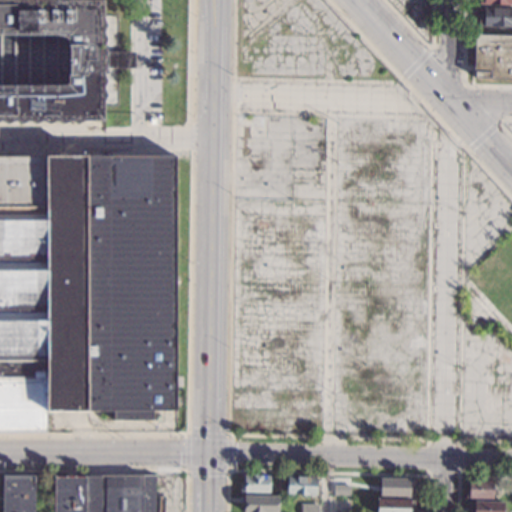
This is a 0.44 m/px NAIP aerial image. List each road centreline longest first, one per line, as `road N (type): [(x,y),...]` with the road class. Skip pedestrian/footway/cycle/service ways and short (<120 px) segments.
road 1 (secondary): [(204,369),(209,25)]
road 2 (residential): [(443,457),(208,454)]
road 3 (residential): [(208,454),(0,454)]
road 4 (secondary): [(444,102),(350,0)]
